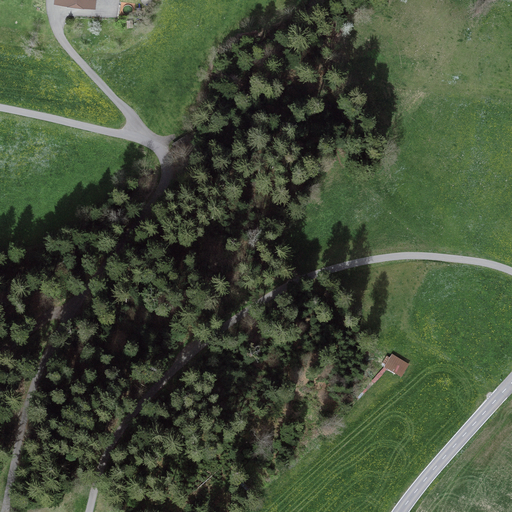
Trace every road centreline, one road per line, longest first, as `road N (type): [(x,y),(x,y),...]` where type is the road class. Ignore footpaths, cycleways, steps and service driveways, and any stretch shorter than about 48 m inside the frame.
road 1 (unclassified): [(6,511),(24,407),(47,349),(147,209),(166,169),(160,148),(145,139),(0,107)]
road 2 (unclassified): [(511,271),(445,257),(382,258),(301,281),(235,318),(141,402),(104,464),(90,511)]
road 3 (secondary): [(400,511),(511,382)]
